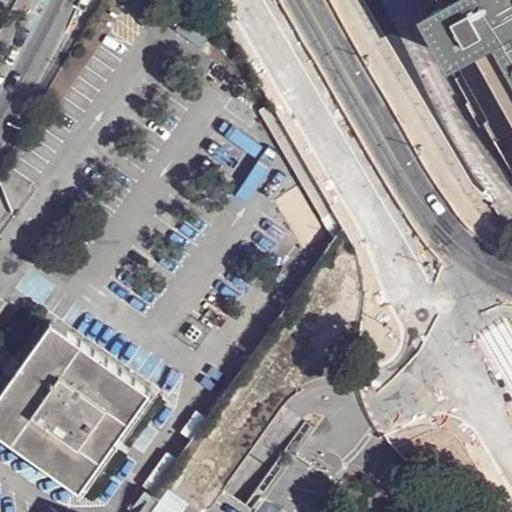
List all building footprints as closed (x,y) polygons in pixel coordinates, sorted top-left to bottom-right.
[(511,0),(435,0),(434,1),(433,2),(428,7),(428,14),(437,29),(434,31),(450,59),(454,56),(463,71),(456,75),(471,102),(468,104),(481,127),(487,123),(511,166),(511,0)] [(292,132),(274,103),(260,112),(278,140),(292,132)] [(339,212),(292,132),(278,140),(276,142),(321,219),(339,212)] [(202,509),(217,488),(350,301),(351,288),(352,283),(351,279),(350,273),(346,265),(341,256),(333,238),(162,483),(202,509)] [(78,489),(148,391),(49,320),(0,389),(0,434),(25,452),(78,489)] [(240,511),(244,507),(233,500),(217,488),(202,509),(162,483),(142,511),(240,511)]
